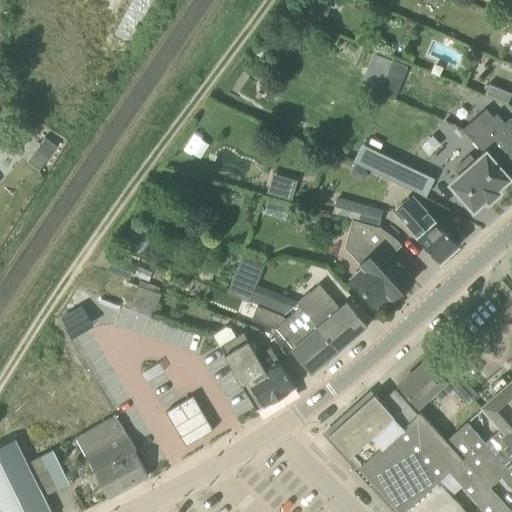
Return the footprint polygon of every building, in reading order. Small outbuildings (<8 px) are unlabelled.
[(324,26),(332,5),(319,0),(313,0),(306,18),(324,26)] [(387,72),(403,78),(407,66),(392,60),(387,72)] [(484,95),(507,105),(511,93),(511,92),(489,84),(484,95)] [(492,113),(470,133),(493,157),(509,175),(511,172),(511,126),(511,127),(503,118),(499,121),(492,113)] [(28,162),(40,171),(57,146),(45,138),(28,162)] [(511,177),(509,175),(493,157),(483,166),(477,159),(462,173),(468,179),(459,188),(481,213),(492,203),(495,206),(508,195),(505,192),(511,185),(511,177)] [(435,179),(399,163),(391,179),(392,180),(391,182),(426,198),(435,179)] [(272,172),(267,192),(292,198),(297,179),(272,172)] [(440,262),(459,245),(437,221),(437,222),(415,198),(411,197),(395,212),(440,262)] [(378,226),(383,210),(352,202),(347,218),(378,226)] [(414,280),(391,255),(402,244),(379,227),(352,220),(349,232),(357,234),(352,255),(359,262),(358,263),(362,267),(351,277),(378,307),(398,289),(400,292),(414,280)] [(131,236),(138,253),(162,243),(154,226),(131,236)] [(136,264),(113,255),(106,272),(129,281),(136,264)] [(241,256),(227,293),(249,302),(264,265),(241,256)] [(140,284),(131,306),(154,315),(163,293),(140,284)] [(301,302),(299,304),(301,306),(341,349),(368,326),(348,302),(341,309),(321,285),(301,302)] [(301,302),(281,295),(275,312),(284,315),(299,304),(301,302)] [(312,373),(341,349),(301,306),(284,322),(293,333),(287,339),(294,348),(292,349),(312,373)] [(126,310),(121,329),(198,350),(204,331),(126,310)] [(62,325),(73,344),(94,331),(82,313),(62,325)] [(296,387),(285,368),(271,346),(257,355),(243,333),(236,336),(231,328),(226,327),(214,334),(220,346),(235,374),(254,405),(258,411),(296,387)] [(441,400),(453,389),(466,404),(477,395),(457,372),(447,381),(428,360),(400,385),(419,406),(434,393),(441,400)] [(511,381),(484,406),(507,432),(503,435),(511,444),(511,381)] [(375,394),(330,434),(400,511),(464,511),(438,481),(448,472),(485,511),(511,511),(490,488),(446,441),(420,412),(418,414),(395,389),(381,402),(375,394)] [(186,447),(214,430),(193,396),(166,412),(186,447)] [(78,438),(87,456),(108,498),(148,477),(133,451),(134,448),(116,415),(78,438)] [(490,488),(502,477),(511,488),(511,445),(511,444),(503,435),(498,429),(484,442),(467,423),(446,441),(490,488)] [(0,447),(0,509),(1,511),(52,511),(45,496),(28,462),(17,439),(0,447)] [(45,496),(59,489),(70,484),(53,451),(47,454),(46,452),(28,462),(45,496)]
